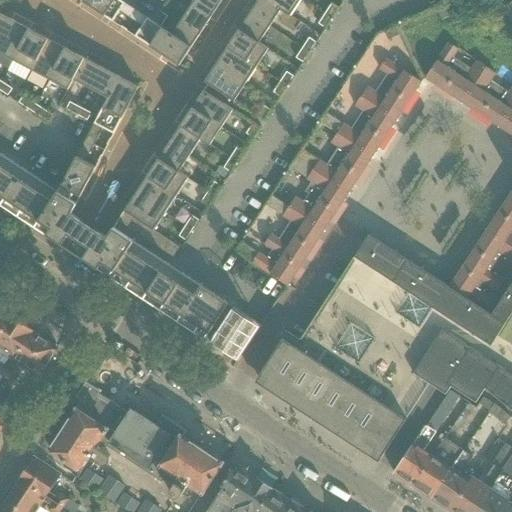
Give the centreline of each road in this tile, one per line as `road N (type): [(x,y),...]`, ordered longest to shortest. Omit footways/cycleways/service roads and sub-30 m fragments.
road 1 (tertiary): [(401,511),(230,399)]
road 2 (residential): [(0,477),(97,312)]
road 3 (tertiary): [(230,399),(97,312)]
road 4 (residential): [(230,399),(301,294)]
